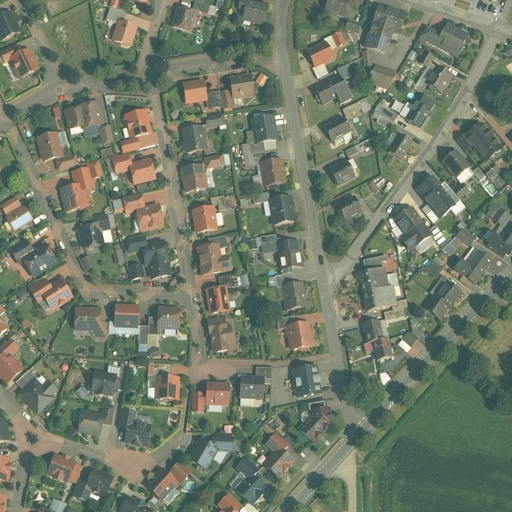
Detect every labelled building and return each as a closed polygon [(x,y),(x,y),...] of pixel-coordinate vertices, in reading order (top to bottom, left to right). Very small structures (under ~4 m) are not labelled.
[(350,3),(341,0),(328,0),(324,12),(329,14),(328,16),(336,19),(337,17),(344,19),(350,3)] [(248,4),(243,2),(241,4),(240,9),(241,11),(246,12),(248,4)] [(210,7),(195,3),(193,11),(208,16),(210,7)] [(267,9),(248,4),(246,12),(244,19),(251,21),(250,23),(263,26),(267,9)] [(391,12),(378,8),(373,26),(386,30),(400,35),(406,17),(391,12)] [(126,14),(110,9),(106,22),(119,26),(119,24),(122,25),(126,14)] [(196,15),(178,10),(173,29),(190,34),(196,15)] [(2,19),(0,19),(0,38),(2,42),(19,34),(10,15),(2,19)] [(361,26),(348,22),(345,31),(358,35),(361,26)] [(122,25),(119,24),(119,26),(113,43),(120,45),(121,47),(127,49),(128,48),(130,49),(136,29),(122,25)] [(369,36),(365,49),(382,55),(388,36),(384,35),(386,30),(373,26),(369,36)] [(467,38),(447,26),(441,37),(435,34),(433,39),(443,45),(442,47),(451,53),(450,54),(458,59),(464,48),(463,47),(467,38)] [(435,34),(426,29),(420,40),(427,43),(429,45),(433,39),(435,34)] [(345,45),(339,34),(331,38),(337,50),(345,45)] [(326,45),(307,54),(315,69),(333,60),(326,45)] [(17,47),(0,55),(5,64),(11,61),(21,56),(17,47)] [(372,52),(363,53),(365,66),(373,66),(372,52)] [(21,56),(11,61),(15,70),(17,69),(21,78),(19,79),(20,80),(37,72),(28,53),(21,56)] [(349,53),(340,57),(345,67),(354,62),(349,53)] [(433,58),(425,53),(419,65),(427,69),(433,58)] [(351,65),(345,68),(348,74),(354,72),(351,65)] [(345,68),(337,72),(342,83),(350,79),(348,74),(345,68)] [(452,78),(437,68),(426,86),(441,95),(452,78)] [(397,77),(375,69),(370,77),(372,78),(369,84),(388,90),(397,77)] [(256,83),(263,89),(270,81),(263,75),(256,83)] [(252,76),(231,80),(233,92),(235,102),(256,98),(252,76)] [(333,82),(315,91),(322,106),(340,97),(333,82)] [(207,84),(184,88),(188,108),(207,104),(211,104),(209,96),(207,84)] [(233,92),(220,94),(223,110),(223,112),(236,110),(235,102),(233,92)] [(415,98),(405,93),(401,99),(411,105),(415,98)] [(223,110),(220,94),(209,96),(211,104),(207,104),(209,112),(223,110)] [(368,99),(358,104),(361,110),(370,106),(368,99)] [(358,104),(342,112),(346,118),(361,110),(358,104)] [(97,105),(77,109),(82,128),(82,130),(102,126),(97,105)] [(429,114),(416,106),(406,122),(419,130),(429,114)] [(54,110),(57,119),(62,117),(60,109),(54,110)] [(398,118),(385,110),(381,117),(394,125),(398,118)] [(78,111),(66,114),(70,131),(82,128),(78,111)] [(145,113),(126,118),(126,120),(125,122),(127,128),(128,129),(131,140),(151,135),(145,113)] [(224,116),(217,117),(218,125),(219,128),(226,127),(224,116)] [(217,117),(206,119),(207,126),(218,125),(217,117)] [(394,125),(381,117),(376,124),(389,132),(394,125)] [(277,144),(273,119),(251,122),(253,130),(245,131),(248,146),(254,144),(255,148),(263,146),(277,144)] [(344,119),(325,129),(332,143),(333,142),(342,138),(351,133),(344,119)] [(486,133),(481,127),(475,131),(473,131),(469,135),(469,137),(468,137),(474,145),(472,147),(485,163),(486,164),(489,161),(501,151),(492,140),(493,140),(487,133),(486,133)] [(110,129),(99,131),(103,146),(113,144),(110,129)] [(202,130),(183,133),(185,144),(184,145),(185,151),(187,152),(187,154),(206,151),(202,130)] [(56,136),(48,138),(47,137),(43,138),(42,140),(39,141),(44,162),(61,158),(56,136)] [(466,136),(457,144),(464,153),(472,147),(474,145),(468,137),(466,136)] [(412,144),(399,137),(389,154),(401,162),(412,144)] [(137,141),(122,145),(124,154),(139,150),(137,141)] [(366,143),(361,145),(364,152),(369,149),(366,143)] [(248,146),(240,147),(242,157),(264,153),(263,146),(255,148),(254,144),(248,146)] [(361,145),(354,148),(357,155),(364,152),(361,145)] [(354,148),(345,153),(348,159),(357,155),(354,148)] [(113,150),(102,151),(103,160),(114,158),(113,150)] [(264,153),(242,157),(244,169),(259,166),(266,165),(264,153)] [(470,170),(456,153),(443,164),(456,181),(469,170),(470,170)] [(128,156),(113,160),(116,172),(117,175),(131,172),(130,167),(131,167),(128,156)] [(223,156),(205,159),(207,170),(224,167),(223,156)] [(75,158),(57,162),(59,171),(78,167),(75,158)] [(113,160),(106,162),(109,173),(116,172),(113,160)] [(356,171),(351,161),(347,163),(352,173),(356,171)] [(489,161),(486,164),(485,163),(478,169),(489,182),(499,173),(493,166),(489,161)] [(143,163),(142,164),(131,167),(130,167),(131,172),(132,176),(133,176),(136,186),(155,181),(150,162),(148,162),(143,163)] [(99,163),(87,166),(89,171),(97,169),(100,178),(103,177),(99,163)] [(283,184),(280,163),(266,165),(259,166),(261,174),(254,175),(256,188),(283,184)] [(347,163),(330,171),(338,187),(355,179),(352,173),(347,163)] [(202,168),(183,172),(186,194),(206,190),(202,168)] [(97,169),(89,171),(92,181),(100,179),(100,178),(97,169)] [(478,169),(472,174),(479,183),(486,178),(478,169)] [(89,171),(73,175),(76,189),(81,187),(82,191),(94,188),(92,181),(89,171)] [(432,179),(417,192),(429,206),(428,207),(439,221),(460,204),(448,190),(444,194),(432,179)] [(370,188),(378,194),(381,191),(373,184),(370,188)] [(139,193),(147,191),(146,185),(138,187),(139,193)] [(462,187),(453,194),(459,201),(469,193),(463,186),(462,187)] [(76,189),(62,192),(62,193),(63,193),(66,203),(65,204),(67,213),(78,211),(80,212),(85,211),(86,209),(87,209),(82,191),(81,187),(76,189)] [(268,195),(253,197),(254,206),(270,203),(268,195)] [(141,196),(123,200),(127,215),(137,213),(137,212),(144,211),(141,196)] [(224,198),(211,200),(212,207),(218,206),(219,212),(226,211),(224,198)] [(290,199),(272,202),(275,216),(272,217),(274,226),(294,223),(290,199)] [(355,199),(338,207),(345,223),(362,214),(355,199)] [(121,201),(114,202),(116,214),(123,212),(121,201)] [(7,204),(2,207),(6,214),(10,211),(7,204)] [(500,211),(494,206),(489,213),(496,217),(500,211)] [(21,214),(17,207),(10,211),(6,214),(10,221),(8,222),(14,231),(31,220),(25,211),(21,214)] [(144,211),(137,212),(137,213),(139,221),(141,221),(143,231),(141,231),(141,232),(163,228),(158,207),(144,211)] [(213,210),(194,213),(197,234),(216,231),(213,210)] [(411,210),(398,219),(401,224),(397,226),(405,237),(403,239),(412,251),(431,238),(427,233),(411,210)] [(496,217),(492,222),(501,228),(506,223),(509,217),(500,211),(496,217)] [(106,217),(92,220),(94,228),(99,227),(100,232),(109,230),(106,217)] [(511,227),(506,223),(501,228),(497,233),(511,244),(511,227)] [(94,228),(80,231),(84,250),(87,250),(89,251),(93,250),(94,248),(103,246),(100,232),(99,227),(94,228)] [(434,228),(427,233),(431,238),(438,247),(445,242),(434,228)] [(474,241),(462,232),(456,238),(469,248),(474,241)] [(511,244),(497,233),(494,237),(493,236),(488,243),(491,245),(505,256),(508,258),(511,252),(511,244)] [(273,236),(260,239),(263,256),(270,255),(268,246),(274,245),(273,236)] [(144,238),(127,242),(130,255),(143,252),(142,248),(146,247),(144,238)] [(226,238),(208,241),(210,249),(217,248),(218,251),(228,249),(226,238)] [(25,242),(10,251),(18,264),(23,261),(22,260),(33,254),(25,242)] [(130,255),(127,242),(121,243),(125,256),(130,255)] [(146,247),(142,248),(143,252),(144,259),(147,259),(148,266),(149,266),(166,262),(167,262),(167,260),(168,258),(167,254),(166,253),(164,243),(146,247)] [(298,244),(278,247),(282,271),(301,268),(299,258),(301,257),(298,244)] [(505,256),(491,245),(487,250),(502,261),(505,256)] [(33,254),(22,260),(23,261),(33,278),(56,265),(45,247),(33,254)] [(210,249),(198,251),(203,276),(222,273),(218,251),(217,248),(210,249)] [(122,251),(113,254),(117,267),(126,264),(122,251)] [(468,269),(480,278),(491,263),(479,254),(468,269)] [(89,257),(83,261),(88,272),(95,269),(89,257)] [(386,258),(366,262),(368,274),(383,271),(381,264),(387,263),(386,258)] [(166,262),(149,266),(148,267),(149,272),(151,273),(152,281),(170,277),(169,272),(169,271),(168,266),(167,265),(166,262)] [(443,271),(432,263),(424,271),(436,280),(443,271)] [(142,267),(129,270),(132,282),(141,279),(139,268),(142,268),(142,267)] [(480,278),(468,269),(467,268),(460,276),(474,286),(480,278)] [(368,274),(359,276),(363,295),(387,290),(383,271),(368,274)] [(293,279),(292,276),(275,279),(276,287),(283,286),(286,301),(284,302),(286,312),(307,309),(305,299),(304,300),(302,285),(294,287),(293,279)] [(236,277),(218,280),(220,288),(221,291),(225,290),(225,291),(238,288),(236,277)] [(45,281),(29,291),(37,302),(43,298),(41,295),(50,290),(45,281)] [(50,290),(41,295),(43,298),(51,310),(56,307),(57,310),(66,304),(66,303),(71,299),(67,293),(68,292),(66,289),(65,289),(64,288),(59,287),(58,284),(50,290)] [(461,295),(447,285),(436,299),(435,300),(448,309),(449,310),(461,295)] [(387,290),(363,295),(367,313),(394,307),(390,289),(387,290)] [(221,291),(207,293),(211,314),(213,315),(218,314),(220,312),(228,311),(225,291),(225,290),(221,291)] [(27,292),(18,297),(21,301),(30,296),(27,292)] [(43,298),(37,302),(43,313),(45,313),(51,310),(43,298)] [(448,309),(435,300),(436,299),(434,298),(430,304),(428,304),(426,307),(426,309),(425,311),(439,321),(448,309)] [(138,309),(116,308),(115,328),(137,329),(138,309)] [(179,312),(169,311),(168,310),(160,310),(159,311),(158,318),(158,330),(178,331),(178,330),(179,329),(179,322),(178,321),(179,312)] [(100,312),(79,311),(76,314),(76,326),(83,326),(83,332),(84,333),(90,333),(91,332),(99,332),(100,312)] [(400,311),(384,315),(385,322),(402,318),(400,311)] [(156,319),(148,319),(148,329),(148,337),(158,337),(158,330),(158,318),(156,319)] [(294,318),(276,321),(278,331),(286,330),(286,329),(296,327),(294,318)] [(224,320),(208,322),(209,329),(225,326),(224,320)] [(420,327),(415,322),(411,326),(412,334),(412,335),(419,341),(423,336),(417,330),(420,327)] [(378,323),(363,327),(368,345),(373,344),(382,342),(378,323)] [(296,327),(286,329),(286,330),(287,339),(290,339),(293,351),(299,350),(301,352),(306,351),(307,349),(313,348),(312,340),(311,339),(308,325),(296,327)] [(225,326),(209,329),(210,337),(212,345),(214,354),(229,352),(228,347),(233,346),(230,328),(225,329),(225,326)] [(148,329),(139,328),(139,346),(147,347),(148,337),(148,329)] [(412,335),(407,336),(402,342),(411,350),(419,341),(412,335)] [(9,341),(0,349),(0,357),(2,360),(7,355),(10,358),(18,351),(9,341)] [(382,342),(373,344),(377,363),(392,359),(387,341),(382,342)] [(161,357),(159,349),(151,351),(153,360),(161,357)] [(10,358),(7,355),(2,360),(0,361),(0,375),(8,384),(22,372),(10,358)] [(171,367),(153,366),(153,378),(156,378),(157,380),(171,381),(171,367)] [(272,370),(256,369),(255,380),(263,380),(263,381),(271,381),(272,370)] [(316,369),(293,372),(295,380),(293,380),(295,392),(297,392),(298,399),(320,395),(319,388),(317,387),(316,387),(316,385),(318,385),(320,383),(319,380),(317,379),(315,380),(315,378),(317,375),(316,369)] [(29,373),(16,385),(23,393),(35,381),(35,382),(37,381),(29,373)] [(107,376),(95,374),(92,394),(97,395),(97,397),(107,398),(107,396),(113,397),(116,379),(107,378),(107,376)] [(128,375),(120,374),(117,392),(124,393),(128,375)] [(171,381),(157,380),(156,401),(177,402),(178,381),(171,381)] [(255,380),(241,380),(241,399),(262,400),(263,381),(263,380),(255,380)] [(35,382),(35,381),(23,393),(20,396),(38,415),(53,400),(51,398),(57,392),(48,384),(49,385),(43,390),(35,382)] [(229,387),(207,386),(207,396),(193,396),(193,414),(202,414),(203,406),(228,406),(229,387)] [(323,402),(308,404),(310,415),(325,413),(323,402)] [(114,409),(104,407),(102,418),(103,418),(101,425),(111,426),(114,409)] [(325,413),(310,415),(311,419),(300,432),(314,444),(331,425),(329,412),(325,413)] [(136,416),(121,413),(118,429),(128,431),(129,425),(134,425),(136,416)] [(102,418),(82,415),(79,434),(99,437),(101,425),(103,418),(102,418)] [(4,422),(0,422),(0,444),(9,442),(4,422)] [(134,425),(129,425),(128,431),(125,444),(147,448),(151,429),(134,425)] [(276,435),(266,446),(276,454),(279,451),(283,454),(289,447),(276,435)] [(212,450),(200,443),(188,462),(198,468),(199,465),(207,470),(217,453),(232,454),(232,438),(216,437),(216,444),(212,450)] [(276,454),(274,457),(271,457),(268,461),(268,463),(264,467),(278,479),(282,474),(283,475),(289,468),(288,468),(293,463),(283,454),(279,451),(276,454)] [(74,465),(56,459),(50,476),(55,479),(55,480),(61,483),(62,481),(67,483),(74,465)] [(259,472),(246,459),(236,470),(246,480),(250,476),(253,479),(259,472)] [(0,461),(0,483),(8,484),(9,475),(10,475),(10,467),(9,467),(10,462),(0,461)] [(191,474),(180,464),(170,475),(181,485),(191,474)] [(162,472),(147,489),(161,502),(176,485),(162,472)] [(113,480),(93,473),(88,486),(86,492),(91,493),(106,499),(113,480)] [(246,480),(235,492),(252,507),(257,501),(258,502),(263,497),(262,496),(266,491),(253,479),(250,476),(246,480)] [(88,486),(78,483),(72,498),(87,504),(91,493),(86,492),(88,486)] [(238,511),(242,508),(229,496),(221,504),(226,509),(226,508),(230,511),(238,511)] [(136,504),(128,500),(121,511),(120,511),(149,511),(144,509),(145,507),(137,502),(136,504)] [(63,511),(65,507),(54,503),(51,511),(63,511)]
